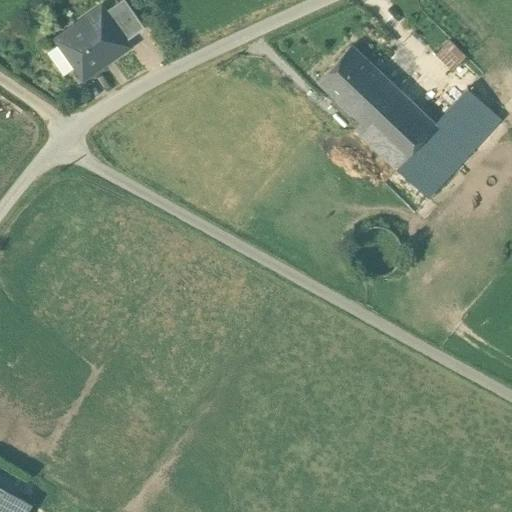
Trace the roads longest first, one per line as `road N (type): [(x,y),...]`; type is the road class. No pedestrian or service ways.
road 1 (residential): [(511,399),(59,146)]
road 2 (unclassified): [(74,132),(169,72),(330,0)]
